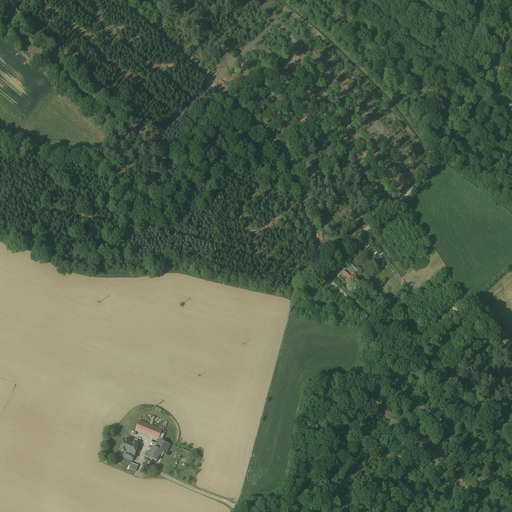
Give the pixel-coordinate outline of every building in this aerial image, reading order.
[(368,239),(360,245),(358,243),(351,249),(356,255),(363,249),(365,251),(373,244),(368,239)] [(386,258),(378,248),(372,252),(381,263),(386,258)] [(359,273),(351,266),(352,267),(349,270),(355,276),(359,273)] [(349,270),(348,269),(343,275),(348,279),(346,281),(349,284),(356,277),(355,276),(349,270)] [(163,431),(140,421),(136,431),(158,441),(159,441),(163,431)] [(139,446),(125,440),(120,451),(127,454),(134,457),(139,446)] [(170,445),(159,441),(158,441),(156,445),(158,446),(156,450),(162,452),(161,452),(167,454),(170,445)] [(156,450),(153,448),(150,454),(146,452),(145,457),(157,462),(161,452),(162,452),(156,450)] [(134,457),(127,454),(125,459),(132,462),(134,457)] [(138,466),(132,464),(131,466),(129,469),(136,472),(138,466)]
